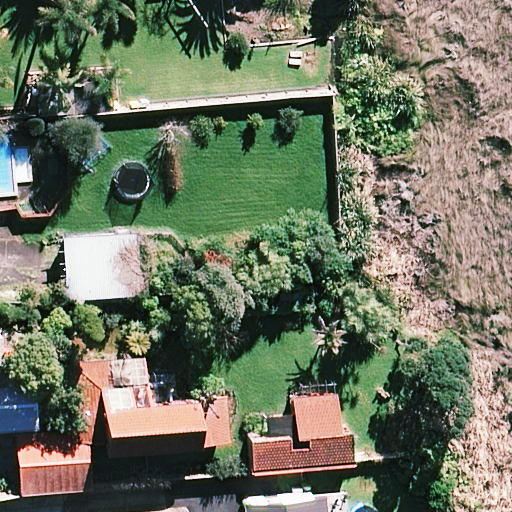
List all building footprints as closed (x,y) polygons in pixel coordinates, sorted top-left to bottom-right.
[(127,293),(128,232),(63,232),(63,292),(127,293)] [(171,370),(145,372),(130,357),(79,361),(85,448),(225,438),(222,391),(173,394),(171,370)] [(244,466),(348,460),(346,426),(336,427),(334,394),(290,397),(292,432),(242,435),(244,466)] [(87,485),(82,431),(13,437),(18,491),(87,485)] [(319,511),(317,493),(244,499),(244,511),(319,511)]
